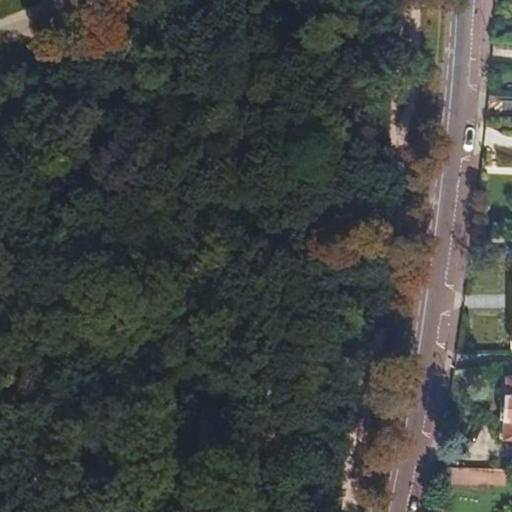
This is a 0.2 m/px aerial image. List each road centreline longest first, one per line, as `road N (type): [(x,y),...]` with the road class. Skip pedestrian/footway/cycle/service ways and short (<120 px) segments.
road 1 (unknown): [(313,511),(394,171),(406,0)]
road 2 (unclassified): [(465,0),(447,219),(398,511)]
